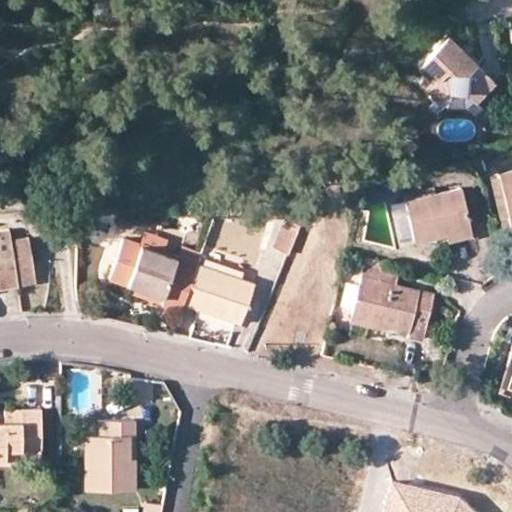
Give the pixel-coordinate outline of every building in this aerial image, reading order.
[(436,98),(446,88),(461,89),(473,100),(492,79),(442,33),(413,65),(422,72),(416,80),(436,98)] [(511,168),(499,171),(500,174),(509,214),(511,228),(511,168)] [(500,216),(509,214),(500,174),(491,177),(500,216)] [(412,234),(413,238),(445,232),(446,238),(472,232),(461,186),(435,193),(405,199),(412,234)] [(435,193),(433,187),(404,193),(405,199),(435,193)] [(399,237),(412,234),(405,199),(392,202),(399,237)] [(90,213),(77,213),(77,229),(91,229),(90,213)] [(273,245),(289,252),(303,218),(285,218),(273,245)] [(0,287),(18,285),(11,234),(10,227),(0,228),(0,287)] [(146,229),(141,241),(164,250),(169,236),(146,229)] [(30,232),(11,234),(18,285),(37,282),(30,232)] [(196,260),(178,255),(164,250),(141,241),(123,235),(108,276),(136,286),(164,295),(161,302),(179,308),(181,301),(196,260)] [(199,253),(200,250),(182,243),(178,255),(196,260),(199,253)] [(232,266),(236,254),(221,249),(217,260),(232,266)] [(196,260),(181,301),(239,322),(253,281),(230,273),(232,266),(217,260),(199,253),(196,260)] [(434,292),(395,282),(397,272),(380,267),(382,259),(366,255),(351,314),(408,329),(407,333),(422,337),(423,332),(434,292)] [(136,286),(133,292),(161,302),(164,295),(136,286)] [(511,346),(499,379),(511,384),(511,346)] [(4,411),(4,419),(0,418),(0,458),(4,459),(4,447),(20,447),(41,447),(41,406),(4,405),(4,411)] [(106,433),(84,433),(85,487),(135,487),(135,458),(129,459),(128,432),(135,432),(135,418),(106,418),(106,433)] [(4,447),(4,459),(21,459),(20,447),(4,447)] [(474,511),(460,499),(387,476),(382,511),(474,511)] [(160,511),(162,504),(146,502),(143,511),(160,511)]
